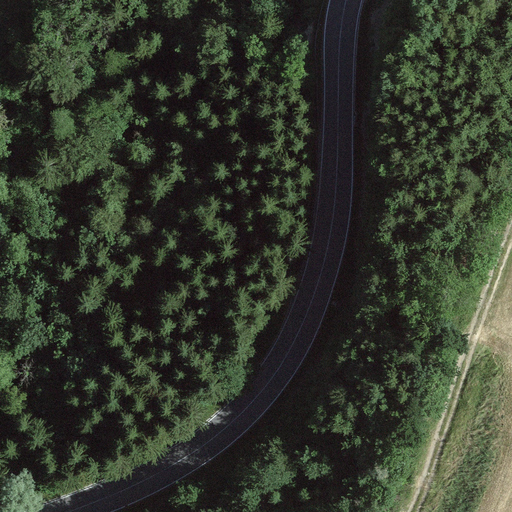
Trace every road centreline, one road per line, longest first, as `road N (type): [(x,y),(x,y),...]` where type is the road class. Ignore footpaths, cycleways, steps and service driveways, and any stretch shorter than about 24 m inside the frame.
road 1 (tertiary): [(348,0),(333,230),(303,325),(264,389),(205,444),(69,511)]
road 2 (track): [(417,511),(511,240)]
